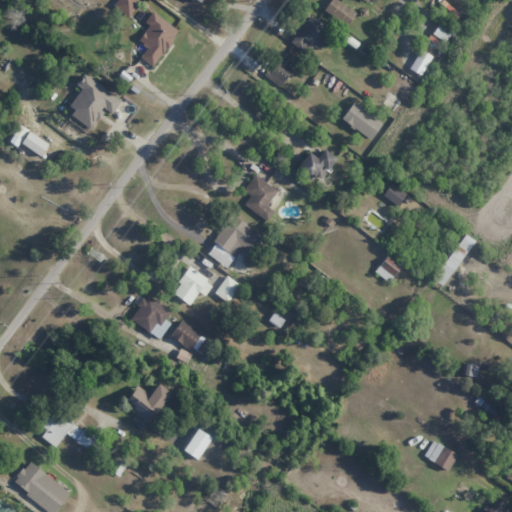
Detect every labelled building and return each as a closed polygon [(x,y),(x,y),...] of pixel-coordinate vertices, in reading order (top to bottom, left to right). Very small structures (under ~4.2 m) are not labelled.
[(130,17),(139,0),(117,0),(113,8),(130,17)] [(347,26),(356,13),(336,0),(329,0),(323,10),(347,26)] [(459,15),(443,0),(438,6),(454,21),(459,15)] [(178,31),(152,12),(144,22),(148,26),(137,40),(147,48),(140,57),(152,67),(178,31)] [(323,41),(319,39),(326,26),(308,16),(292,45),(308,53),(312,46),(319,50),(323,41)] [(450,33),(437,25),(432,35),(444,42),(450,33)] [(410,70),(422,75),(430,55),(418,50),(410,70)] [(295,61),(280,52),(265,77),(279,86),(295,61)] [(121,101),(83,75),(76,86),(81,89),(66,110),(91,128),(104,109),(112,114),(121,101)] [(340,119),(369,140),(381,123),(352,102),(340,119)] [(27,129),(20,125),(13,138),(20,142),(27,129)] [(48,145),(29,131),(21,142),(40,156),(48,145)] [(307,152),(295,169),(311,180),(315,174),(321,178),(335,158),(323,149),(316,158),(307,152)] [(266,206),(277,190),(255,175),(245,189),(251,193),(243,205),(267,221),(274,211),(266,206)] [(405,194),(391,183),(382,195),(396,206),(405,194)] [(242,247),(251,253),(262,238),(234,216),(206,253),(226,268),(242,247)] [(474,241),(464,234),(433,280),(442,286),(474,241)] [(401,266),(386,255),(374,272),(389,282),(401,266)] [(205,296),(213,284),(189,267),(171,293),(189,305),(198,291),(205,296)] [(239,285),(227,276),(213,292),(226,302),(239,285)] [(170,323),(165,320),(170,312),(145,295),(129,319),(159,339),(170,323)] [(169,337),(190,351),(192,347),(202,354),(211,341),(180,320),(169,337)] [(130,411),(148,424),(171,393),(158,384),(150,395),(137,385),(126,400),(134,406),(130,411)] [(92,452),(100,441),(53,410),(42,426),(45,429),(40,437),(55,447),(64,434),(92,452)] [(211,437),(197,429),(183,451),(197,459),(211,437)] [(457,455),(433,440),(423,456),(447,471),(457,455)] [(511,452),(501,473),(511,478),(511,452)] [(48,511),(54,511),(70,493),(28,461),(11,482),(48,511)] [(490,508),(485,506),(481,511),(505,511),(509,506),(495,498),(490,508)] [(15,511),(0,500),(0,511),(15,511)]
